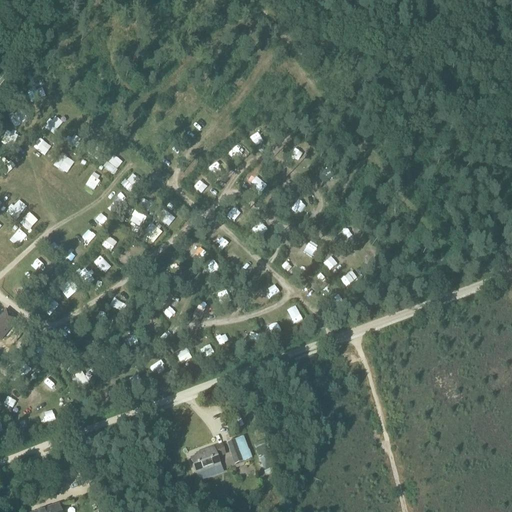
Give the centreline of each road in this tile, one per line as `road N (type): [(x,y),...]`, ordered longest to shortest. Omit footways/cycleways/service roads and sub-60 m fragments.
road 1 (unknown): [(232,184),(198,213),(289,289),(272,306),(117,349),(39,325)]
road 2 (track): [(353,330),(0,462)]
road 3 (track): [(405,511),(353,330)]
road 4 (track): [(508,272),(353,330)]
road 5 (unknown): [(232,184),(282,223),(355,246)]
